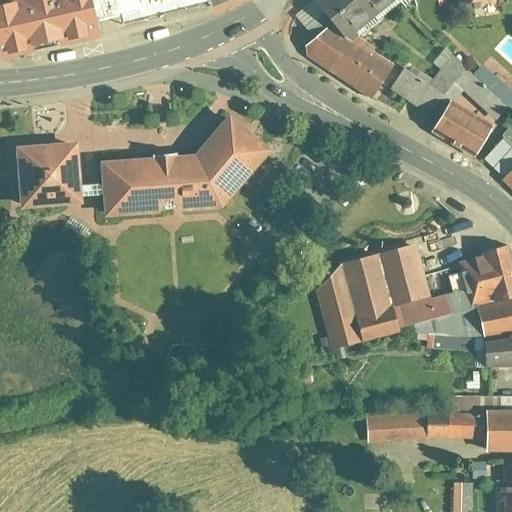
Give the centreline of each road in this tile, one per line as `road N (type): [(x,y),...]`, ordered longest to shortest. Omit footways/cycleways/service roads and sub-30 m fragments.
road 1 (tertiary): [(511,213),(281,76),(238,27)]
road 2 (tertiary): [(0,82),(128,64),(238,27)]
